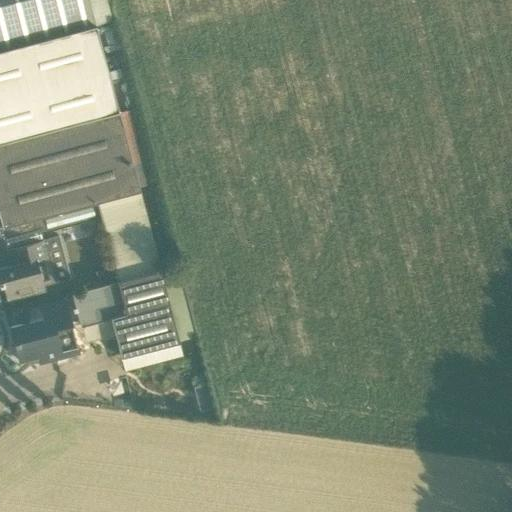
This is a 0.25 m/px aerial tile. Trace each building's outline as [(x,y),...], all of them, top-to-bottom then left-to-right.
[(88,0),(0,0),(0,49),(95,24),(88,0)] [(0,142),(118,111),(95,24),(0,49),(0,142)] [(41,233),(100,217),(117,281),(160,269),(118,111),(0,142),(0,236),(21,231),(21,232),(35,228),(40,227),(41,233)] [(45,289),(43,283),(54,280),(43,239),(14,247),(18,263),(0,267),(0,284),(2,284),(6,300),(45,289)] [(179,341),(179,340),(160,269),(117,281),(72,292),(73,299),(79,319),(80,326),(110,318),(121,357),(179,341)] [(65,301),(64,298),(40,305),(43,317),(10,326),(10,327),(13,327),(17,340),(14,341),(19,360),(48,353),(50,360),(78,352),(70,321),(79,319),(73,299),(65,301)]
